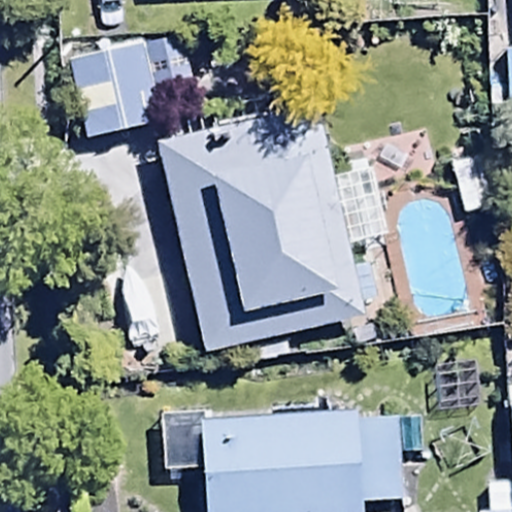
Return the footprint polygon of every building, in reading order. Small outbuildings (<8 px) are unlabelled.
[(511,1),(501,2),(503,69),(511,68),(511,1)] [(185,90),(176,40),(72,59),(86,139),(155,127),(149,96),(185,90)] [(202,354),(361,322),(338,220),(375,213),(366,170),(329,178),(323,152),(270,163),(261,122),(158,143),(202,354)] [(355,414),(201,421),(205,511),(360,511),(360,508),(399,506),(396,423),(356,425),(355,414)] [(508,511),(508,484),(484,485),(485,511),(508,511)]
